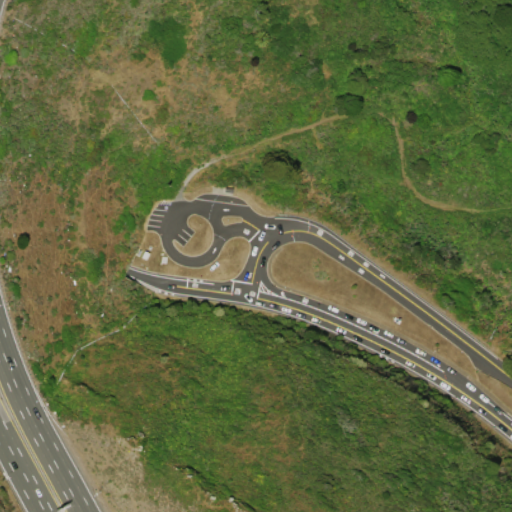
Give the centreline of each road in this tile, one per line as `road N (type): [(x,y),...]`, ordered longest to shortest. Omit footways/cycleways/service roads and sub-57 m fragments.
road 1 (residential): [(247,295),(270,239),(308,232),(511,377)]
road 2 (residential): [(247,295),(333,320),(452,386)]
road 3 (motorway): [(80,511),(0,350)]
road 4 (residential): [(125,269),(247,295)]
